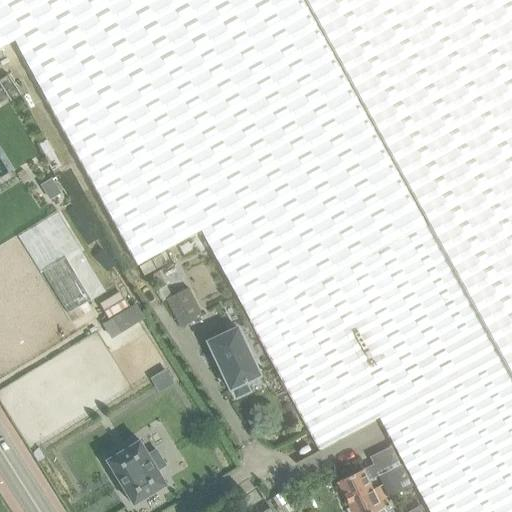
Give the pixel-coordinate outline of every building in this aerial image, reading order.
[(511,511),(511,0),(0,0),(0,48),(14,42),(22,57),(138,266),(159,254),(160,253),(180,242),(200,230),(250,320),(318,449),(380,416),(428,511),(427,511),(511,511)] [(0,79),(0,103),(20,94),(11,75),(0,79)] [(46,140),(38,145),(52,171),(61,167),(46,140)] [(60,193),(51,178),(40,185),(50,200),(60,193)] [(161,254),(151,260),(156,269),(166,263),(161,254)] [(90,300),(65,258),(42,271),(67,314),(90,300)] [(150,261),(139,267),(144,276),(155,270),(150,261)] [(165,300),(177,323),(180,328),(202,317),(189,288),(165,300)] [(120,291),(98,304),(107,318),(128,306),(120,291)] [(134,305),(102,325),(111,339),(143,319),(144,319),(135,304),(134,305)] [(248,390),(244,381),(259,374),(237,327),(207,341),(229,388),(232,387),(236,396),(248,390)] [(165,370),(149,379),(158,393),(174,383),(165,370)] [(139,440),(106,460),(133,504),(159,488),(166,484),(159,474),(139,440)] [(389,497),(412,486),(401,463),(378,475),(389,497)] [(393,511),(381,486),(376,488),(375,487),(372,488),(362,468),(337,479),(352,511),(393,511)]
